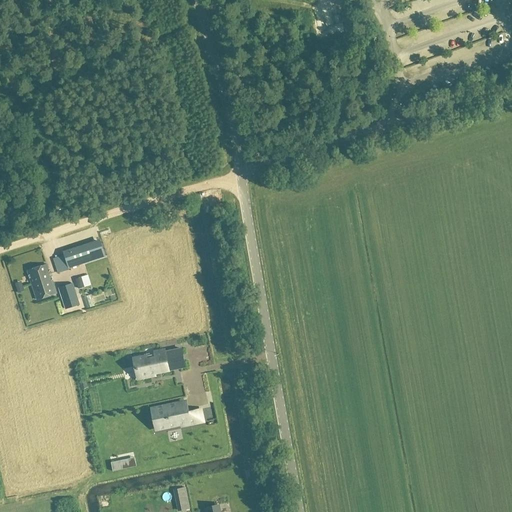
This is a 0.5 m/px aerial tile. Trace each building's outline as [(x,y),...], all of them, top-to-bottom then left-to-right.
[(100,242),(64,254),(67,264),(57,268),(54,259),(53,259),(58,273),(68,270),(67,269),(105,257),(100,242)] [(47,264),(27,271),(37,300),(56,294),(47,264)] [(89,275),(76,279),(79,289),(92,284),(89,275)] [(19,290),(24,288),(21,279),(16,280),(19,290)] [(65,309),(79,305),(72,284),(59,288),(65,309)] [(109,292),(112,302),(120,300),(116,289),(109,292)] [(146,356),(133,359),(137,379),(150,376),(150,373),(154,372),(154,374),(174,369),(174,368),(179,367),(179,368),(185,367),(181,349),(165,352),(154,355),(155,358),(147,360),(146,356)] [(186,413),(184,402),(153,409),(157,429),(186,423),(187,425),(202,422),(200,410),(186,413)] [(111,463),(112,471),(136,467),(134,458),(111,463)] [(175,490),(176,497),(186,495),(184,488),(175,490)] [(189,509),(187,502),(177,504),(179,511),(189,509)]
